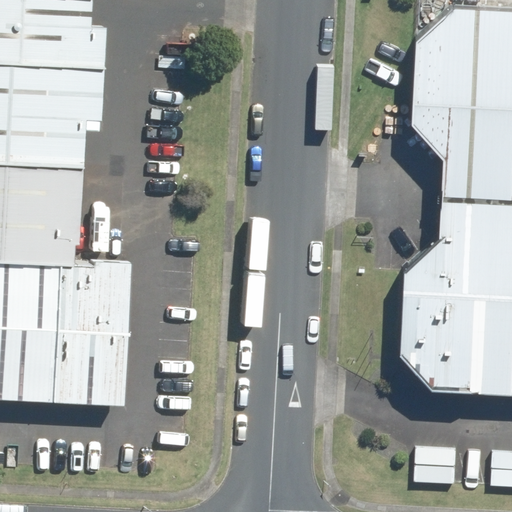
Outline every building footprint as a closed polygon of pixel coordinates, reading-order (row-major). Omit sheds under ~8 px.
[(0,0),(0,57),(98,63),(100,21),(85,20),(86,0),(0,0)] [(433,379),(511,383),(511,3),(454,0),(415,33),(410,117),(444,151),(442,231),(405,265),(402,348),(433,379)] [(0,57),(0,159),(77,164),(80,113),(95,114),(98,63),(0,57)] [(73,239),(77,164),(0,159),(0,254),(56,258),(67,259),(68,239),(73,239)] [(0,254),(0,391),(49,394),(56,258),(0,254)] [(56,258),(49,394),(119,398),(127,258),(88,255),(87,260),(67,259),(56,258)]
